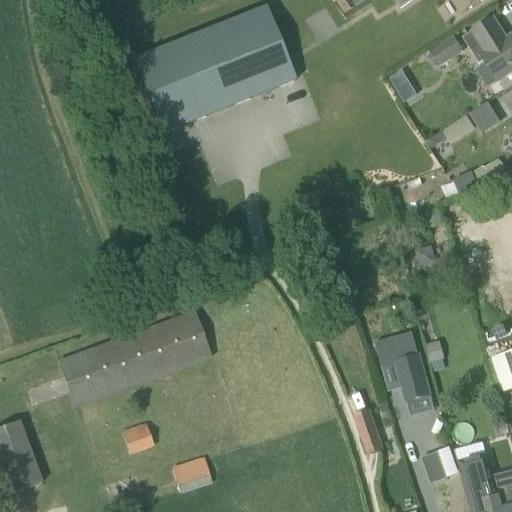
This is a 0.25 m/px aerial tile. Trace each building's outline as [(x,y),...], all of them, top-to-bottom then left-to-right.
[(334,0),(344,16),(357,8),(352,0),(334,0)] [(416,1),(415,0),(392,0),(400,11),(416,1)] [(449,0),(459,16),(484,0),(449,0)] [(295,82),(265,8),(131,61),(161,136),(295,82)] [(470,34),(461,40),(478,66),(483,63),(496,84),(511,73),(511,35),(506,40),(493,19),(470,34)] [(429,54),(438,69),(463,53),(453,39),(429,54)] [(395,91),(407,83),(401,73),(388,80),(395,91)] [(468,116),(479,133),(498,122),(487,104),(468,116)] [(442,134),(425,145),(429,151),(446,140),(442,134)] [(471,175),(453,183),(459,196),(478,188),(471,175)] [(436,211),(418,216),(421,227),(427,225),(429,230),(440,227),(436,211)] [(57,364),(74,409),(209,360),(192,314),(57,364)] [(374,344),(381,368),(395,365),(406,402),(429,396),(412,334),(374,344)] [(438,343),(425,347),(430,363),(443,359),(438,343)] [(497,383),(503,402),(511,399),(511,388),(509,380),(497,383)] [(353,418),(367,457),(383,452),(369,412),(353,418)] [(0,430),(0,500),(41,485),(18,424),(0,430)] [(121,435),(128,455),(152,447),(145,427),(121,435)] [(437,455),(421,461),(430,487),(446,481),(437,455)] [(487,456),(457,464),(470,511),(511,511),(511,479),(495,484),(487,456)] [(171,472),(178,494),(210,484),(203,462),(171,472)]
